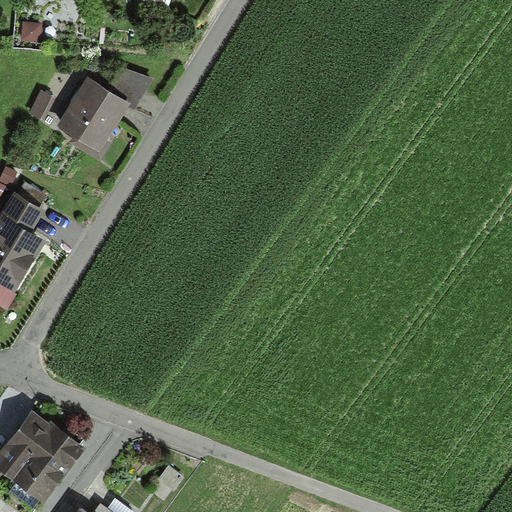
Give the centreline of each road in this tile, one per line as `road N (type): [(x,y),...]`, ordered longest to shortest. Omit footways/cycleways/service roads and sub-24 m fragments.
road 1 (residential): [(236,0),(9,370)]
road 2 (residential): [(9,370),(379,511)]
